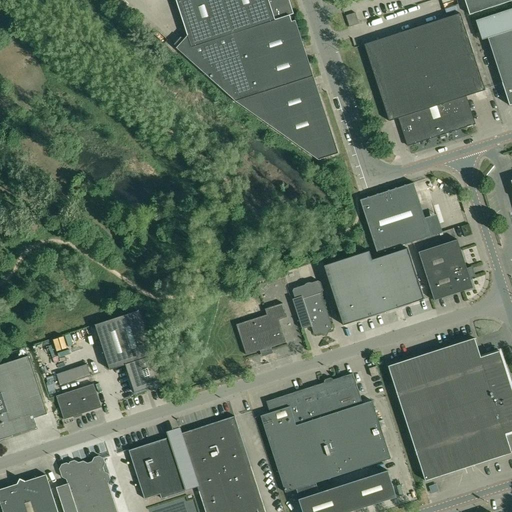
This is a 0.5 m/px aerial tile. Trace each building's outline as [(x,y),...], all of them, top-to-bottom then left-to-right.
[(185,56),(236,102),(319,160),(339,154),(314,76),(295,21),(292,22),(290,16),(294,14),(289,0),(175,0),(188,36),(176,48),(180,52),(185,56)] [(464,0),(469,15),(481,11),(476,0),(464,0)] [(497,0),(476,0),(481,11),(500,5),(497,0)] [(511,8),(476,21),(483,40),(487,38),(503,84),(510,105),(511,104),(511,8)] [(407,146),(440,136),(440,138),(447,136),(446,133),(475,124),(466,97),(485,91),(460,13),(364,45),(389,122),(398,119),(407,146)] [(413,183),(389,191),(387,192),(404,245),(413,242),(431,236),(413,183)] [(387,192),(380,194),(360,200),(374,244),(377,253),(404,245),(387,192)] [(434,301),(462,291),(473,288),(457,240),(419,252),(434,301)] [(368,251),(323,266),(330,287),(344,328),(424,302),(423,299),(406,249),(371,260),(368,251)] [(295,298),(293,299),(302,330),(312,327),(314,334),(316,335),(321,334),(327,336),(330,331),(331,330),(333,328),(321,293),(322,293),(323,290),(323,289),(321,282),(318,281),(312,283),(310,282),(305,284),(304,285),(294,289),(293,291),(295,298)] [(229,333),(219,337),(225,358),(296,333),(282,294),(222,314),(229,333)] [(95,325),(96,328),(110,370),(126,365),(135,393),(151,388),(152,391),(163,387),(138,311),(95,325)] [(475,338),(388,366),(425,481),(511,453),(506,434),(511,431),(511,389),(500,351),(481,357),(475,338)] [(61,341),(62,349),(72,348),(71,340),(61,341)] [(56,349),(41,354),(48,377),(55,375),(54,370),(57,369),(53,356),(58,355),(56,349)] [(0,439),(37,428),(34,418),(48,414),(29,356),(0,365),(0,439)] [(372,378),(379,375),(377,366),(369,369),(372,378)] [(286,493),(297,489),(300,499),(299,499),(302,511),(350,511),(396,497),(388,470),(327,490),(325,484),(317,487),(316,483),(391,459),(381,428),(386,427),(383,419),(379,421),(372,401),(363,404),(353,374),(266,402),(270,413),(261,416),(286,493)] [(54,377),(48,378),(51,391),(57,390),(54,377)] [(56,396),(64,420),(75,416),(75,417),(82,415),(81,414),(102,407),(94,384),(56,396)] [(180,434),(182,438),(171,441),(169,438),(129,451),(144,499),(160,494),(162,499),(187,490),(186,486),(196,483),(205,511),(265,511),(235,416),(180,434)] [(68,484),(56,487),(64,511),(117,511),(108,483),(110,479),(109,474),(104,472),(103,468),(105,463),(104,459),(104,458),(99,456),(94,457),(92,462),(88,463),(83,461),(79,463),(76,467),(73,469),(72,465),(67,463),(62,465),(60,469),(62,478),(67,480),(68,484)] [(17,484),(0,489),(0,501),(3,511),(58,511),(46,475),(26,481),(22,480),(19,481),(17,484)]
